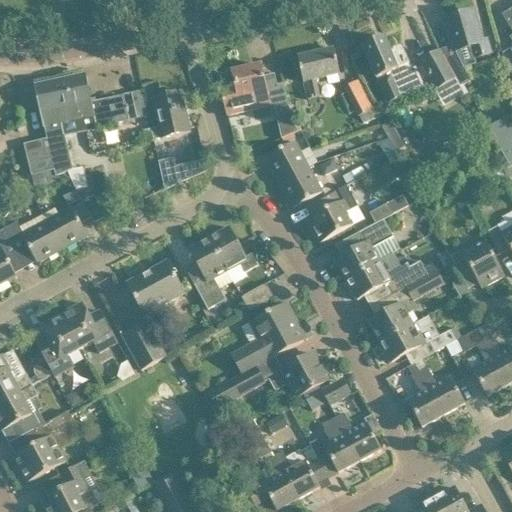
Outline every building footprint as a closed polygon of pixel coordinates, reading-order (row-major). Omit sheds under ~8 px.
[(511,9),(502,16),(511,32),(511,37),(509,39),(511,42),(511,9)] [(479,33),(479,31),(473,12),(459,16),(458,14),(447,17),(447,20),(445,20),(453,47),(439,51),(455,81),(459,89),(459,88),(469,83),(462,67),(461,64),(455,53),(470,48),(473,59),(491,54),(487,42),(482,43),(479,33)] [(385,38),(362,48),(371,67),(388,105),(403,98),(408,96),(408,94),(422,87),(415,72),(412,73),(410,67),(401,48),(391,53),(385,38)] [(298,58),(302,77),(304,84),(308,101),(320,98),(316,81),(340,75),(334,49),(298,58)] [(455,81),(439,51),(419,62),(436,92),(455,81)] [(274,106),(270,88),(277,86),(275,75),(263,78),(261,66),(233,72),(236,85),(221,89),(228,117),(269,107),(274,106)] [(36,88),(40,108),(47,140),(48,140),(56,176),(73,169),(65,135),(76,133),(96,128),(91,105),(85,78),(36,88)] [(361,79),(343,88),(358,117),(362,122),(384,113),(379,104),(374,106),(361,79)] [(292,121),(284,85),(277,86),(270,88),(274,106),(278,125),(282,140),(298,133),(292,121)] [(152,99),(156,118),(159,128),(151,130),(154,142),(161,140),(190,134),(181,92),(152,99)] [(120,98),(91,105),(96,128),(126,122),(120,98)] [(382,126),(390,141),(398,136),(390,121),(382,126)] [(398,136),(390,141),(398,156),(406,151),(398,136)] [(266,159),(280,184),(308,168),(295,143),(266,159)] [(174,159),(158,163),(164,192),(180,185),(174,159)] [(511,166),(503,171),(508,180),(511,177),(511,166)] [(308,168),(280,184),(293,209),(322,194),(308,168)] [(348,186),(357,181),(353,172),(343,177),(348,186)] [(320,245),(337,235),(353,227),(346,214),(351,212),(350,210),(357,206),(346,187),(325,198),(330,209),(307,222),(320,245)] [(76,189),(63,196),(69,205),(81,199),(76,189)] [(452,198),(459,210),(470,203),(463,191),(452,198)] [(86,210),(94,223),(128,206),(125,200),(121,201),(117,194),(86,210)] [(402,195),(369,213),(375,224),(408,206),(402,195)] [(55,208),(42,215),(62,252),(88,238),(72,209),(59,216),(55,208)] [(487,233),(490,239),(500,256),(510,251),(511,253),(511,211),(502,217),(505,223),(487,233)] [(42,215),(19,227),(22,232),(23,235),(21,236),(27,248),(30,253),(37,265),(62,252),(42,215)] [(335,261),(346,281),(379,263),(372,250),(393,238),(383,221),(359,234),(364,245),(335,261)] [(17,223),(4,230),(9,238),(20,259),(30,253),(27,248),(21,236),(23,235),(22,232),(19,227),(17,223)] [(230,229),(209,240),(227,273),(240,266),(245,275),(258,267),(252,255),(246,258),(230,229)] [(4,230),(0,232),(0,247),(0,248),(7,261),(9,265),(20,259),(9,238),(4,230)] [(194,287),(204,304),(208,312),(226,302),(214,281),(227,273),(209,240),(189,251),(205,281),(194,287)] [(471,246),(450,258),(458,272),(468,267),(481,290),(504,277),(486,244),(474,251),(471,246)] [(0,248),(0,247),(0,287),(17,279),(0,248)] [(379,263),(346,281),(357,302),(387,286),(392,296),(406,289),(428,277),(421,263),(410,269),(408,265),(401,268),(394,255),(379,263)] [(145,320),(159,312),(158,309),(185,295),(168,263),(126,285),(145,320)] [(428,277),(406,289),(412,299),(413,302),(443,285),(436,272),(435,273),(428,277)] [(266,285),(248,295),(241,299),(249,313),(274,299),(266,285)] [(369,323),(380,343),(412,326),(406,316),(414,312),(409,301),(369,323)] [(241,377),(255,370),(285,353),(303,343),(297,332),(301,330),(287,304),(269,314),(252,323),(262,340),(231,357),(241,377)] [(82,305),(61,316),(80,351),(93,344),(99,355),(118,344),(100,312),(99,313),(102,319),(93,324),(82,305)] [(47,341),(38,346),(37,346),(44,360),(52,375),(55,379),(74,368),(68,358),(80,351),(61,316),(40,327),(47,341)] [(412,326),(380,343),(391,364),(429,343),(440,337),(429,317),(412,326)] [(122,336),(142,372),(167,358),(148,322),(122,336)] [(489,323),(477,329),(484,342),(496,336),(489,323)] [(477,329),(457,340),(464,353),(484,342),(477,329)] [(450,331),(440,337),(429,343),(435,353),(456,342),(450,331)] [(492,338),(484,342),(509,387),(511,384),(511,350),(502,356),(492,338)] [(0,404),(32,387),(26,376),(14,383),(8,372),(10,371),(4,358),(34,342),(34,341),(3,357),(0,358),(0,404)] [(484,342),(476,347),(486,365),(472,372),(487,398),(509,387),(484,342)] [(315,355),(297,365),(269,381),(276,393),(289,386),(297,399),(329,381),(315,355)] [(52,375),(44,360),(40,363),(37,364),(35,366),(34,368),(34,371),(34,373),(38,382),(52,375)] [(427,369),(419,374),(443,418),(465,406),(450,379),(437,387),(427,369)] [(255,370),(241,377),(209,394),(218,410),(263,385),(255,370)] [(443,418),(419,374),(411,378),(421,396),(407,403),(422,429),(443,418)] [(343,381),(326,390),(321,393),(330,408),(352,396),(343,381)] [(32,387),(0,404),(0,433),(20,423),(27,435),(34,431),(41,427),(33,414),(31,415),(25,404),(38,397),(32,387)] [(68,413),(41,427),(34,431),(41,443),(14,458),(28,484),(66,464),(58,451),(82,438),(68,413)] [(344,415),(336,419),(360,463),(381,452),(373,436),(381,431),(376,421),(354,432),(344,415)] [(252,419),(226,434),(230,442),(246,434),(257,427),(252,419)] [(336,419),(323,426),(332,444),(324,448),(338,475),(360,463),(336,419)] [(257,427),(246,434),(260,458),(272,452),(258,427),(257,427)] [(312,451),(318,463),(319,463),(320,466),(327,462),(315,440),(309,443),(312,451)] [(282,453),(274,457),(299,501),(320,489),(309,469),(318,463),(312,451),(309,447),(300,452),(286,460),(282,453)] [(511,448),(502,454),(511,472),(511,448)] [(89,459),(94,470),(115,460),(110,449),(89,459)] [(263,486),(260,480),(244,489),(255,508),(270,500),(276,511),(278,511),(299,501),(274,457),(266,462),(276,479),(263,486)] [(46,511),(85,511),(86,511),(84,508),(95,504),(98,499),(93,491),(91,492),(77,467),(62,475),(69,487),(41,502),(46,511)] [(175,479),(156,489),(168,511),(193,511),(192,509),(192,510),(175,479)] [(466,511),(454,489),(434,500),(440,511),(483,511),(481,507),(471,511),(466,511)] [(126,499),(132,511),(137,511),(132,502),(136,500),(133,495),(126,499)] [(413,511),(440,511),(434,500),(413,511)]
